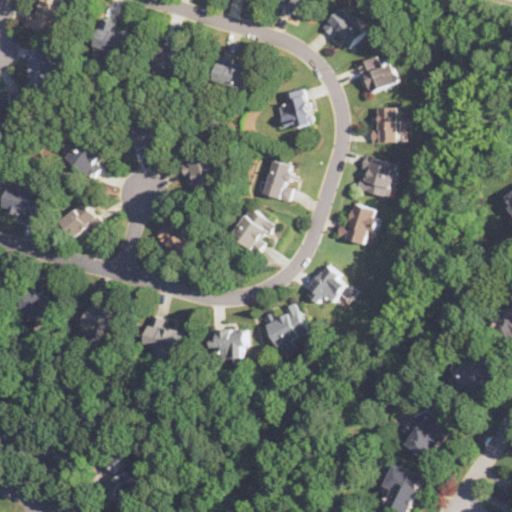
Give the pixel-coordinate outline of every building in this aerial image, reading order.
[(68,0),(43,0),(40,14),(31,12),(28,27),(62,33),(68,0)] [(315,0),(282,0),(279,8),(309,19),(315,0)] [(325,24),(351,48),(369,29),(343,5),(325,24)] [(115,27),(117,21),(103,17),(94,53),(120,60),(122,53),(131,55),(137,32),(115,27)] [(184,76),(190,48),(160,42),(154,70),(184,76)] [(58,49),(35,49),(35,85),(58,85),(58,49)] [(248,60),(220,53),(214,82),(249,90),(254,69),(246,67),(248,60)] [(384,62),(380,53),(358,63),(372,92),(401,79),(391,59),(384,62)] [(289,107),(283,108),(289,128),(315,121),(305,88),(285,94),(289,107)] [(0,123),(26,119),(21,91),(0,94),(0,123)] [(381,105),(381,126),(374,126),(374,141),(404,140),(403,105),(381,105)] [(135,144),(171,144),(171,119),(135,119),(135,144)] [(94,176),(114,152),(90,132),(70,155),(94,176)] [(226,189),(218,154),(185,161),(194,197),(226,189)] [(399,162),(367,155),(359,188),(392,195),(399,162)] [(265,192),(289,199),(298,165),(274,159),(265,192)] [(5,212),(40,220),(48,189),(12,181),(5,212)] [(79,236),(89,227),(95,234),(107,222),(87,200),(65,221),(79,236)] [(383,209),(358,202),(352,223),(344,220),(340,233),(373,243),(383,209)] [(263,252),(279,222),(249,207),(234,237),(263,252)] [(197,226),(185,231),(181,222),(161,230),(172,258),(205,246),(197,226)] [(307,290),(321,301),(328,293),(335,300),(351,280),(330,262),(307,290)] [(0,300),(5,302),(13,268),(0,264),(0,300)] [(59,316),(64,289),(52,287),(51,293),(28,288),(24,310),(59,316)] [(105,300),(94,297),(85,330),(112,337),(119,311),(103,307),(105,300)] [(298,302),(267,315),(283,353),(300,345),(296,336),(310,330),(298,302)] [(511,304),(497,326),(511,336),(511,304)] [(146,347),(183,355),(188,330),(166,326),(168,317),(153,314),(146,347)] [(249,328),(213,328),(214,356),(249,356),(249,328)] [(501,364),(475,347),(455,379),(481,395),(501,364)] [(415,432),(409,444),(437,458),(455,423),(429,410),(423,423),(415,418),(409,429),(415,432)] [(0,420),(0,441),(22,452),(30,435),(0,420)] [(74,471),(84,452),(51,436),(42,454),(74,471)] [(111,458),(115,470),(130,465),(126,452),(111,458)] [(412,511),(427,472),(398,461),(389,484),(397,487),(390,503),(412,511)] [(149,483),(134,464),(105,486),(125,511),(147,496),(141,488),(149,483)]
